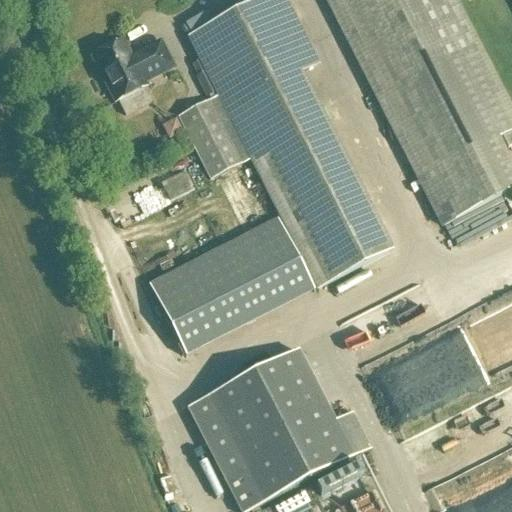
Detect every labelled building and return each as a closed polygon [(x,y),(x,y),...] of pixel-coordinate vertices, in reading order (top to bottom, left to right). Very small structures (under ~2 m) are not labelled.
[(318,294),(389,257),(298,79),(316,70),(279,0),(270,0),(189,42),(318,294)] [(324,0),(443,231),(511,195),(511,173),(497,144),(511,135),(511,121),(450,0),(324,0)] [(144,87),(173,72),(160,46),(130,61),(122,45),(91,61),(114,107),(146,91),(144,87)] [(215,95),(199,63),(192,67),(197,78),(195,79),(206,100),(215,95)] [(211,103),(177,120),(210,185),(244,167),(211,103)] [(200,168),(166,183),(175,203),(209,188),(200,168)] [(274,221),(146,283),(185,360),(313,294),(274,221)] [(393,421),(511,370),(511,322),(376,380),(393,421)] [(299,354),(187,412),(238,511),(255,511),(371,453),(353,417),(336,426),(299,354)] [(378,496),(369,473),(361,476),(357,468),(327,479),(339,511),(378,496)]
